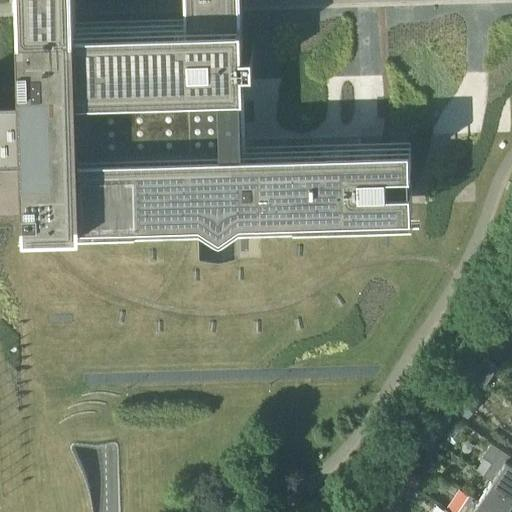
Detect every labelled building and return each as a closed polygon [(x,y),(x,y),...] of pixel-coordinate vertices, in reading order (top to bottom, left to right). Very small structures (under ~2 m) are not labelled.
[(20,0),(21,9),(21,11),(21,18),(23,87),(0,87),(0,148),(24,148),(26,209),(362,207),(413,205),(411,136),(360,138),(247,141),(243,12),(242,12),(242,3),(241,0),(20,0)] [(480,325),(498,337),(506,341),(511,333),(511,321),(508,312),(493,303),(479,324),(480,325)] [(485,357),(498,337),(480,325),(467,346),(485,357)] [(483,386),(489,378),(475,369),(470,377),(483,386)] [(483,386),(470,377),(454,400),(460,408),(463,411),(479,422),(497,395),(483,386)] [(66,410),(67,410),(71,408),(74,407),(80,405),(88,404),(93,404),(98,404),(102,405),(105,406),(105,404),(101,403),(96,402),(92,402),(84,402),(77,404),(70,406),(66,409),(66,410)] [(434,404),(417,429),(419,431),(435,441),(452,415),(434,404)] [(58,425),(59,426),(62,423),(66,421),(71,418),(78,415),(83,414),(88,414),(93,414),(95,414),(95,412),(91,412),(86,412),(82,412),(74,414),(68,417),(61,421),(58,425)] [(419,431),(417,429),(411,439),(429,451),(435,441),(419,431)] [(484,474),(492,480),(511,493),(511,455),(492,442),(484,456),(492,461),(484,474)] [(408,482),(408,483),(415,487),(420,478),(395,462),(390,470),(408,482)] [(408,482),(390,470),(375,492),(383,497),(392,503),(392,502),(394,504),(408,483),(408,482)] [(511,493),(492,480),(479,500),(496,511),(509,511),(511,508),(511,493)] [(496,511),(479,500),(470,494),(457,511),(496,511)] [(381,511),(363,500),(357,509),(360,511),(381,511)]
